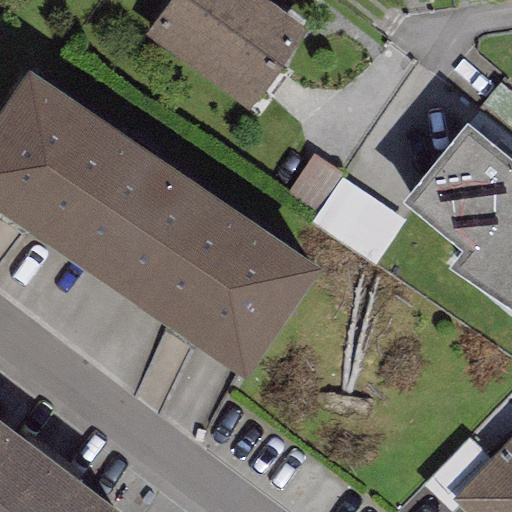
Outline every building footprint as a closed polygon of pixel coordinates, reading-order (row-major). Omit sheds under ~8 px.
[(261,0),(174,0),(143,45),(247,117),(305,34),(260,3),(261,0)] [(28,87),(0,128),(0,228),(246,394),(320,284),(28,87)] [(511,173),(464,136),(402,213),(464,262),(453,276),(511,322),(511,173)] [(315,159),(291,192),(315,210),(339,176),(315,159)] [(342,181),(312,225),(374,268),(405,224),(342,181)] [(0,511),(95,511),(0,439),(18,417),(0,403),(0,511)] [(511,511),(511,443),(453,504),(461,511),(511,511)]
